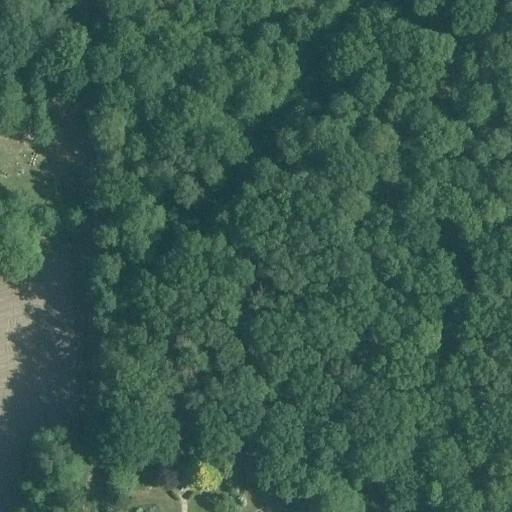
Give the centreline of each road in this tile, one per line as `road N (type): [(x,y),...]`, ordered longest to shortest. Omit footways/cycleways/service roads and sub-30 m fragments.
road 1 (track): [(101,452),(85,92)]
road 2 (track): [(101,452),(274,445),(443,511)]
